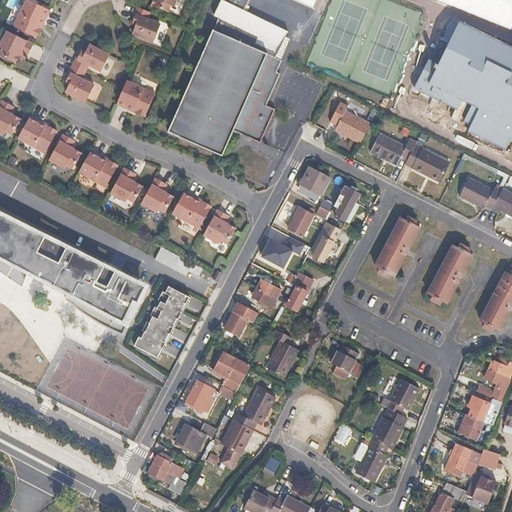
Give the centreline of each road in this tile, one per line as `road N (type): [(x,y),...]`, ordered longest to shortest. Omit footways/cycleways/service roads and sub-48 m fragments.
road 1 (residential): [(268,213),(39,90),(80,7),(98,0)]
road 2 (residential): [(268,213),(116,501)]
road 3 (residential): [(450,359),(334,300),(393,192)]
road 4 (residential): [(393,192),(304,146),(268,213)]
road 5 (residential): [(395,511),(450,359)]
road 6 (residential): [(511,253),(393,192)]
road 7 (tertiary): [(0,440),(116,501)]
road 8 (residential): [(374,511),(271,441)]
